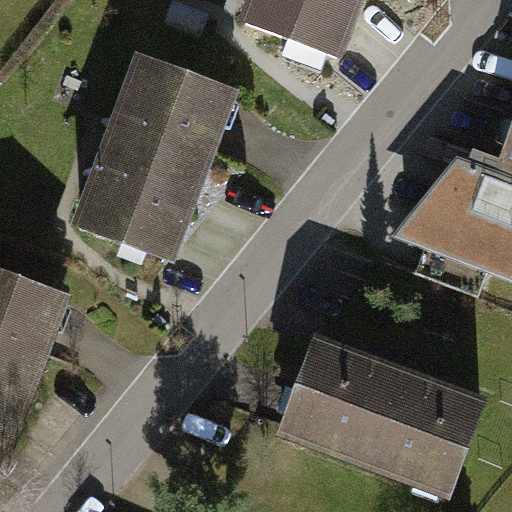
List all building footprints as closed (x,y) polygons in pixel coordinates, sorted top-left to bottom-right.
[(378,0),(255,0),(247,23),(356,63),(378,0)] [(0,102),(24,73),(0,54),(0,102)] [(254,112),(145,68),(73,244),(183,288),(254,112)] [(511,145),(502,175),(511,179),(511,145)] [(511,288),(511,179),(502,175),(464,162),(392,246),(511,288)] [(76,309),(0,282),(0,492),(10,496),(76,309)] [(457,511),(492,427),(326,360),(288,454),(431,511),(457,511)]
